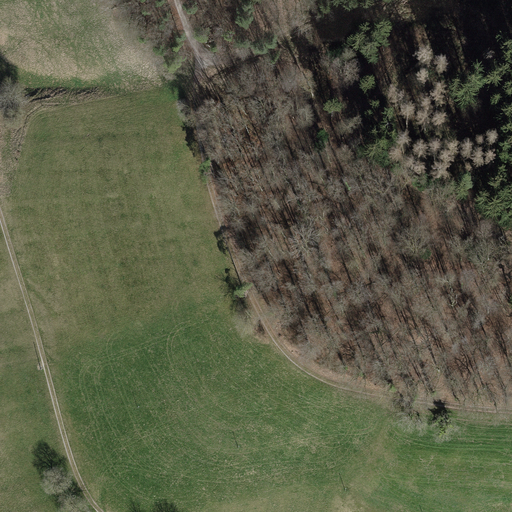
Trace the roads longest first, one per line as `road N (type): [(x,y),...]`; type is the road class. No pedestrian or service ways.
road 1 (track): [(511,410),(381,398),(307,376),(262,329),(230,255),(182,0)]
road 2 (track): [(96,511),(73,470),(0,215)]
